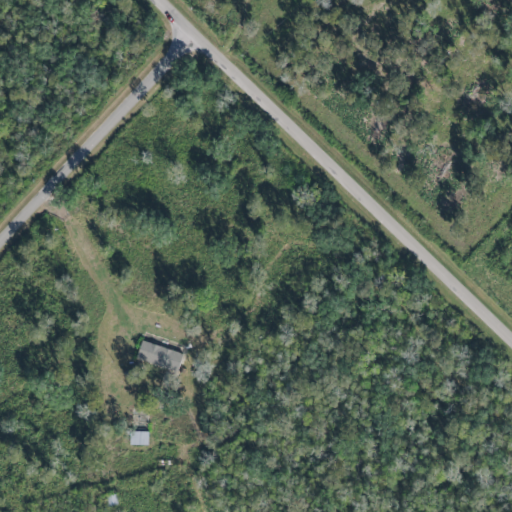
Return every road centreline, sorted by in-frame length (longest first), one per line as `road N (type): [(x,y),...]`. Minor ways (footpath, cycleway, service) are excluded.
road 1 (tertiary): [(511,338),(161,0)]
road 2 (residential): [(0,249),(194,31)]
